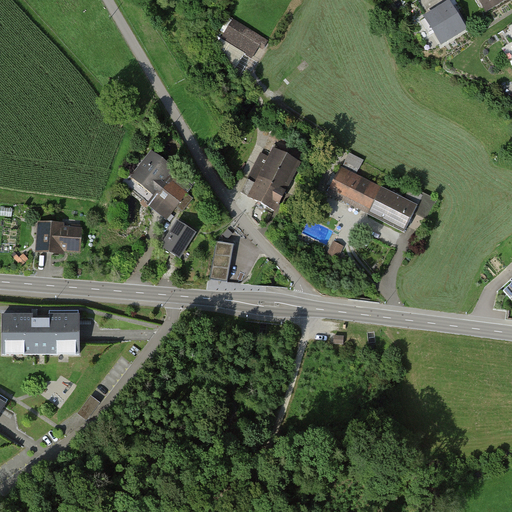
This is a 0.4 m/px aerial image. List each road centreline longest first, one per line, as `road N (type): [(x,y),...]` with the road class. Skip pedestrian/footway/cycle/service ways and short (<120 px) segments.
road 1 (tertiary): [(511,333),(0,282)]
road 2 (track): [(202,511),(261,460),(288,398),(307,307)]
